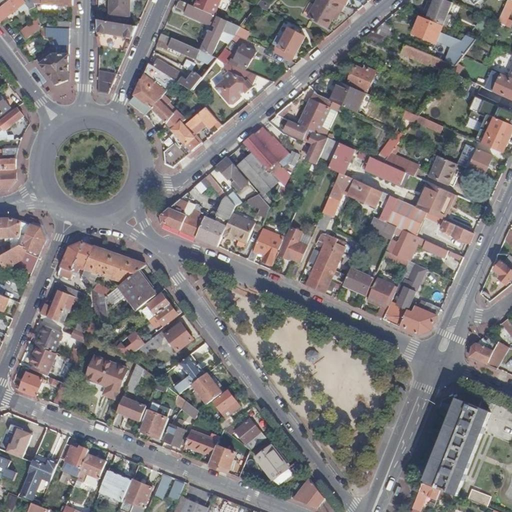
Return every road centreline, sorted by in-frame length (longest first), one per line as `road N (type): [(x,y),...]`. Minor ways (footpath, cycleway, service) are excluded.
road 1 (tertiary): [(151,240),(353,511)]
road 2 (residential): [(0,396),(294,511)]
road 3 (tertiary): [(151,240),(439,361)]
road 4 (residential): [(388,0),(178,181),(144,178)]
road 5 (residential): [(71,217),(0,386)]
road 6 (secondary): [(376,511),(439,361)]
road 7 (secondary): [(457,320),(511,194)]
road 8 (residential): [(111,117),(162,0)]
